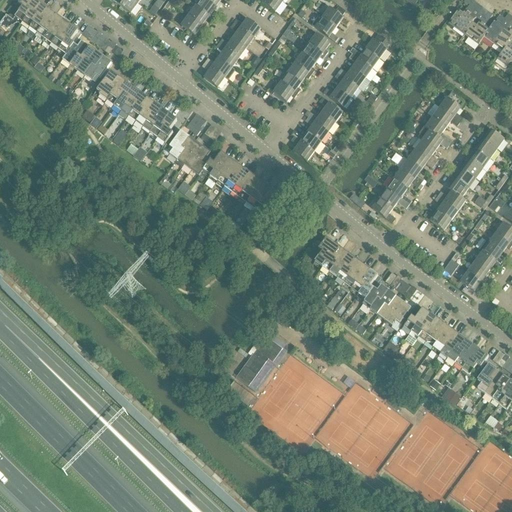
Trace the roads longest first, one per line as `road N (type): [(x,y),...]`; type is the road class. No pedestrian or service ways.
road 1 (motorway): [(210,511),(0,327)]
road 2 (motorway): [(182,511),(0,327)]
road 3 (motorway): [(133,511),(0,379)]
road 4 (residential): [(390,248),(485,117)]
road 5 (residential): [(270,151),(363,20)]
